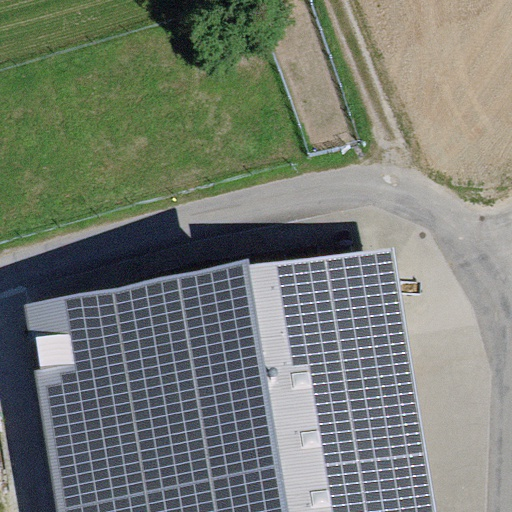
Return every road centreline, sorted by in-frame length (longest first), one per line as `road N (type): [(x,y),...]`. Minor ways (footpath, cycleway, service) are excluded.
road 1 (residential): [(498,511),(499,255)]
road 2 (unknown): [(0,311),(35,511)]
road 3 (track): [(402,179),(333,0)]
